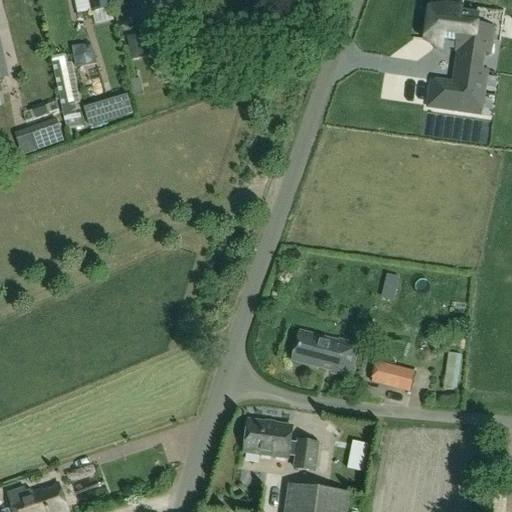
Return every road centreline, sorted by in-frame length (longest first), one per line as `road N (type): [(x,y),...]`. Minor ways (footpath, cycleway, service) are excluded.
road 1 (unclassified): [(220,384),(355,0)]
road 2 (unclassified): [(220,384),(438,421),(511,425)]
road 3 (unclassified): [(179,511),(220,384)]
